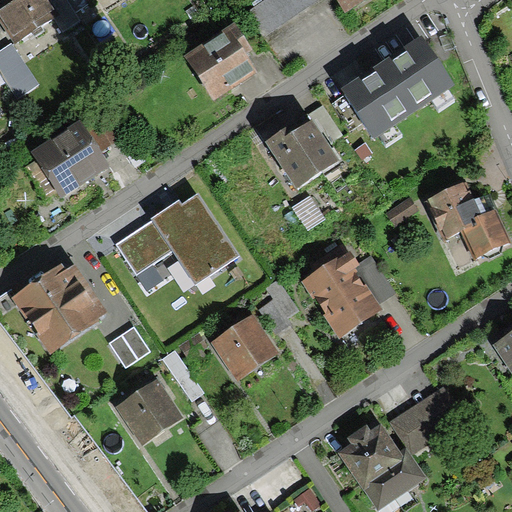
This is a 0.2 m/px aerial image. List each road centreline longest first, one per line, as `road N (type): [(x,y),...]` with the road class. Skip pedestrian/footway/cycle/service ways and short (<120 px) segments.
road 1 (residential): [(416,0),(1,282)]
road 2 (residential): [(511,293),(188,511)]
road 3 (residential): [(511,151),(458,13)]
road 4 (primary): [(88,511),(0,396)]
